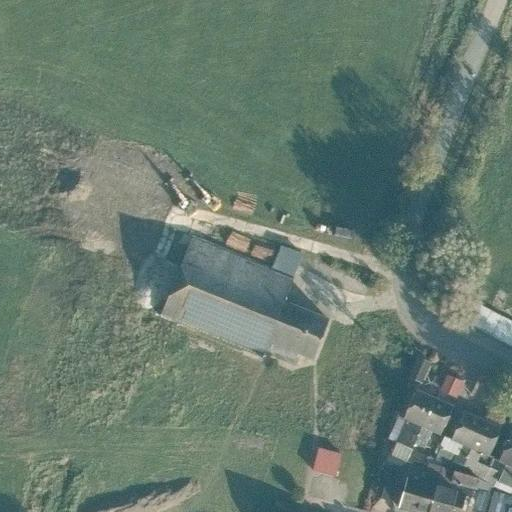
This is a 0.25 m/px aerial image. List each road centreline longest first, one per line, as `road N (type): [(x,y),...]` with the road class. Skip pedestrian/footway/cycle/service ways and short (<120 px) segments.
road 1 (residential): [(487,31),(386,24),(0,136)]
road 2 (residential): [(0,464),(331,377),(363,306),(402,290)]
road 3 (residential): [(402,290),(404,247),(487,31)]
road 4 (residential): [(511,373),(425,327),(402,290)]
